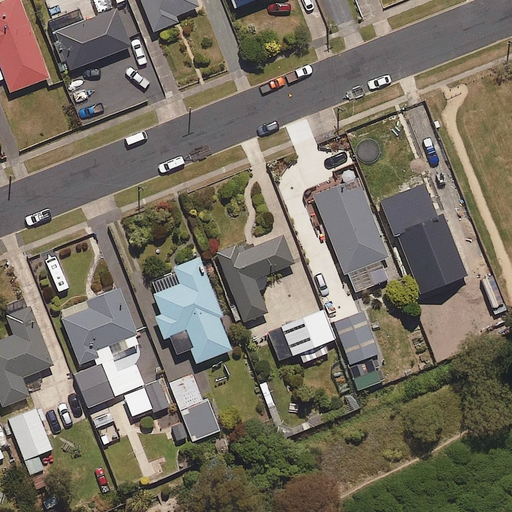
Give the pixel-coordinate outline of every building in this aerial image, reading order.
[(0,69),(9,94),(48,80),(18,0),(14,0),(0,5),(0,69)] [(136,0),(149,34),(176,24),(174,18),(197,10),(193,0),(136,0)] [(66,74),(130,49),(116,11),(83,23),(78,11),(47,23),(66,74)] [(352,166),(338,172),(343,185),(335,188),(312,197),(350,296),(387,281),(380,263),(388,259),(352,166)] [(422,236),(441,228),(423,183),(378,202),(393,240),(419,229),(422,236)] [(242,253),(239,246),(215,256),(235,304),(243,324),(266,315),(259,296),(266,277),(293,266),(282,237),(242,253)] [(426,247),(414,252),(410,241),(394,247),(406,276),(416,272),(434,265),(426,247)] [(198,260),(173,270),(146,280),(159,316),(153,318),(161,340),(184,331),(197,365),(230,352),(218,320),(221,318),(198,260)] [(267,329),(281,362),(297,356),(300,365),(328,354),(325,345),(334,341),(306,272),(279,283),(294,318),(267,329)] [(140,347),(118,291),(57,315),(78,367),(90,362),(93,369),(75,376),(87,409),(122,396),(144,387),(136,367),(117,374),(111,358),(140,347)] [(51,368),(28,308),(5,317),(12,336),(0,341),(0,406),(1,409),(28,399),(21,380),(51,368)] [(370,359),(377,356),(362,314),(333,324),(354,381),(375,373),(370,359)] [(206,401),(201,403),(191,377),(169,385),(191,443),(218,433),(206,401)] [(150,385),(144,387),(122,396),(131,418),(152,410),(154,416),(169,410),(158,382),(150,385)] [(37,457),(51,451),(34,411),(7,422),(29,477),(42,471),(37,457)] [(109,411),(90,418),(95,432),(114,426),(109,411)] [(171,447),(188,439),(180,421),(163,428),(171,447)] [(116,425),(114,426),(95,432),(101,447),(121,440),(116,425)]
